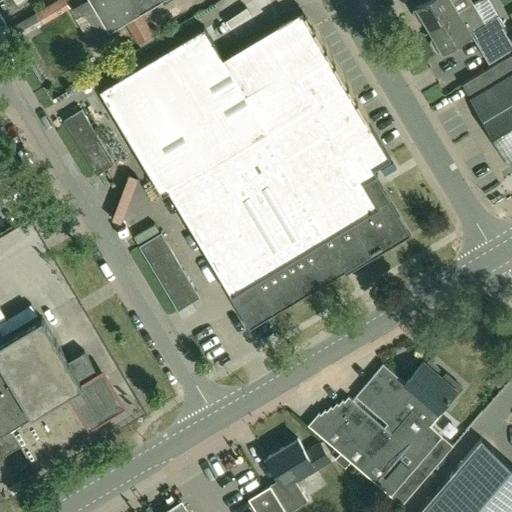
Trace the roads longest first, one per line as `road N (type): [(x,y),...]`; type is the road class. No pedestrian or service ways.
road 1 (unclassified): [(217,424),(10,92),(0,90)]
road 2 (secondary): [(217,424),(498,261)]
road 3 (unclassified): [(498,261),(343,0)]
road 4 (secondary): [(64,511),(217,424)]
